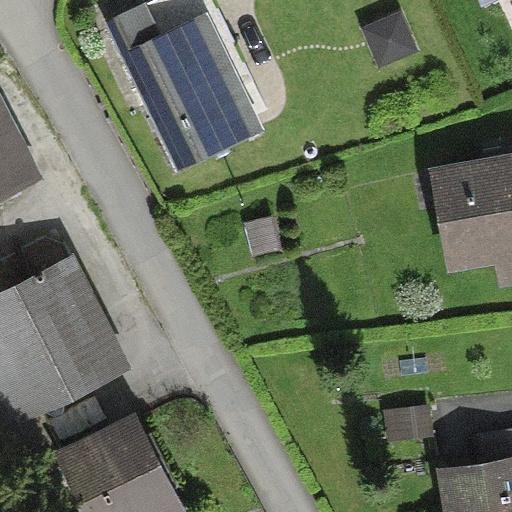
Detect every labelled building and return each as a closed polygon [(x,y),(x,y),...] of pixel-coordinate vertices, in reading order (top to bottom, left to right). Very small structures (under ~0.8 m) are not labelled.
[(151,0),(104,24),(174,169),(254,129),(199,16),(170,30),(154,0),(151,0)] [(501,278),(511,276),(511,160),(434,174),(450,262),(497,254),(501,278)] [(0,193),(13,187),(0,162),(0,193)] [(264,221),(243,227),(251,255),(272,250),(264,221)] [(46,276),(0,298),(0,341),(31,405),(95,373),(46,276)] [(384,414),(387,440),(423,435),(420,409),(384,414)] [(89,511),(174,511),(129,423),(61,457),(89,511)] [(446,511),(511,511),(511,461),(441,474),(446,511)]
